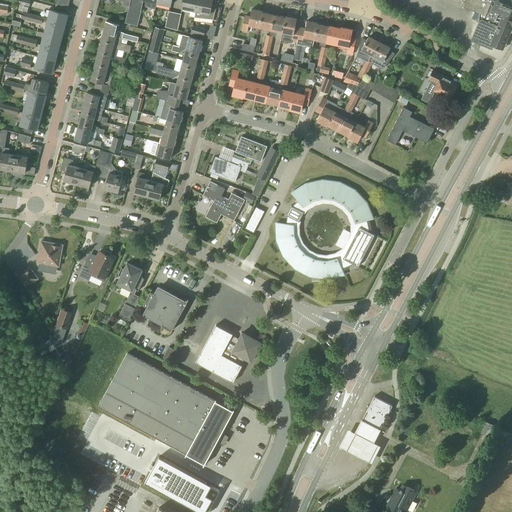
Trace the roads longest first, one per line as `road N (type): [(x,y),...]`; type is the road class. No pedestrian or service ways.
road 1 (secondary): [(504,84),(367,339)]
road 2 (secondary): [(383,347),(511,101)]
road 3 (residential): [(248,511),(282,432),(277,361),(305,310)]
road 4 (residential): [(404,189),(308,139),(206,109)]
road 5 (residential): [(34,206),(90,0)]
road 6 (secondary): [(367,339),(285,511)]
road 7 (secondary): [(300,511),(383,347)]
road 8 (secondary): [(305,310),(166,236)]
road 9 (secondary): [(166,236),(34,206)]
road 10 (residential): [(166,236),(206,109)]
